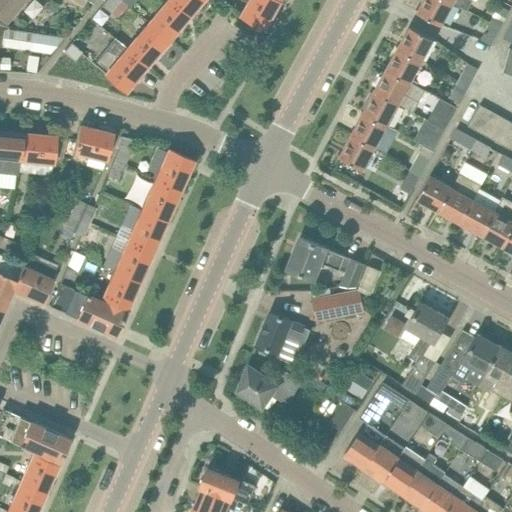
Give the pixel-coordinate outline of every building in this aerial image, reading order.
[(0,0),(0,15),(3,18),(7,22),(25,0),(0,0)] [(121,0),(106,0),(103,4),(112,12),(121,0)] [(192,14),(175,0),(147,0),(138,11),(150,22),(170,39),(192,14)] [(175,0),(192,14),(203,0),(175,0)] [(250,0),(242,15),(265,28),(280,0),(250,0)] [(449,0),(423,0),(417,11),(441,24),(453,2),(449,0)] [(449,0),(453,2),(467,9),(471,0),(449,0)] [(500,27),(509,10),(500,4),(490,21),(490,22),(500,27)] [(100,11),(94,18),(116,37),(116,38),(149,65),(170,39),(150,22),(134,40),(100,11)] [(490,22),(490,21),(480,16),(471,35),(481,39),(490,44),(500,27),(490,22)] [(511,20),(503,37),(511,42),(511,20)] [(0,23),(0,45),(3,46),(51,53),(65,37),(8,28),(9,25),(0,23)] [(422,59),(424,55),(434,38),(410,25),(398,46),(422,59)] [(149,65),(116,38),(116,37),(97,59),(110,70),(107,73),(127,90),(149,65)] [(77,61),(82,52),(72,42),(65,50),(77,61)] [(410,81),(422,59),(398,46),(386,68),(410,81)] [(511,46),(509,46),(507,54),(503,71),(511,73),(511,46)] [(459,79),(469,85),(478,68),(468,62),(459,79)] [(425,89),(410,81),(386,68),(375,90),(398,103),(413,111),(425,89)] [(457,107),(463,95),(469,85),(459,79),(447,101),(457,107)] [(368,102),(363,111),(387,125),(387,123),(398,103),(375,90),(374,92),(371,91),(366,100),(368,102)] [(435,123),(445,129),(457,107),(447,101),(435,123)] [(468,125),(478,130),(490,109),(479,104),(468,125)] [(478,130),(489,136),(500,115),(490,109),(478,130)] [(363,111),(351,133),(358,137),(375,147),(385,152),(398,130),(387,123),(387,125),(363,111)] [(489,136),(498,142),(510,121),(500,115),(489,136)] [(498,142),(509,148),(511,142),(511,121),(510,121),(498,142)] [(445,129),(435,123),(426,140),(436,146),(445,129)] [(79,125),(77,132),(76,138),(56,137),(54,157),(72,159),(74,150),(106,159),(113,133),(79,125)] [(467,148),(474,137),(457,127),(450,139),(467,148)] [(20,158),(21,132),(0,130),(0,172),(18,174),(19,170),(20,158)] [(56,137),(56,135),(21,132),(20,158),(53,162),(54,157),(56,137)] [(351,133),(339,155),(363,168),(375,147),(351,133)] [(136,139),(120,135),(115,147),(118,149),(113,159),(125,164),(136,139)] [(467,148),(486,158),(491,146),(474,137),(467,148)] [(412,166),(422,172),(434,150),(424,144),(412,166)] [(193,158),(185,155),(168,148),(155,178),(179,189),(193,158)] [(511,172),(511,158),(504,154),(498,165),(511,172)] [(125,164),(113,159),(107,174),(118,179),(125,164)] [(422,172),(412,166),(400,188),(411,193),(422,172)] [(460,172),(452,185),(443,202),(439,210),(460,222),(481,185),(481,184),(460,172)] [(452,185),(430,173),(426,180),(417,198),(439,210),(443,202),(452,185)] [(166,219),(179,189),(155,178),(141,208),(166,219)] [(511,201),(503,196),(501,199),(496,209),(482,234),(504,246),(511,230),(511,201)] [(474,197),(460,222),(482,234),(496,209),(474,197)] [(86,203),(76,198),(69,213),(80,217),(86,203)] [(97,208),(86,203),(80,217),(90,222),(97,208)] [(152,249),(166,219),(141,208),(128,239),(152,249)] [(80,217),(69,213),(63,227),(74,232),(80,217)] [(84,236),(90,222),(80,217),(74,232),(84,236)] [(0,246),(10,251),(14,242),(0,235),(0,246)] [(327,247),(300,236),(287,268),(314,279),(321,261),(339,269),(345,255),(326,248),(327,247)] [(139,280),(152,249),(128,239),(114,269),(139,280)] [(12,289),(15,278),(22,264),(0,254),(0,309),(2,311),(12,289)] [(355,286),(357,281),(365,263),(352,258),(344,276),(341,285),(355,286)] [(42,302),(53,278),(22,264),(15,278),(12,289),(42,302)] [(60,282),(70,286),(77,271),(66,267),(60,282)] [(125,310),(139,280),(114,269),(101,299),(125,310)] [(60,282),(50,305),(115,334),(126,310),(125,310),(101,299),(70,286),(60,282)] [(313,298),(317,321),(364,312),(359,289),(313,298)] [(405,323),(395,341),(415,352),(411,358),(417,361),(402,384),(414,393),(436,360),(425,353),(434,339),(434,340),(440,331),(448,316),(421,301),(407,324),(405,323)] [(257,343),(278,352),(286,332),(300,338),(305,325),(291,319),(270,310),(257,343)] [(453,345),(438,368),(451,375),(463,382),(466,379),(473,366),(485,373),(500,345),(478,333),(467,353),(453,345)] [(485,373),(497,380),(483,405),(493,411),(502,395),(511,376),(511,351),(500,345),(485,373)] [(279,366),(272,380),(248,363),(238,389),(262,406),(272,392),(290,402),(302,379),(279,366)] [(438,368),(424,391),(435,398),(438,393),(439,394),(451,375),(438,368)] [(511,376),(502,395),(511,401),(511,400),(511,376)] [(368,422),(372,424),(376,419),(377,420),(382,414),(391,400),(403,408),(410,399),(384,382),(360,417),(367,423),(368,422)] [(337,396),(335,400),(324,393),(315,407),(346,424),(356,407),(337,396)] [(403,408),(401,412),(418,423),(426,410),(410,399),(403,408)] [(3,408),(0,414),(0,435),(34,450),(58,461),(59,461),(69,437),(3,408)] [(430,411),(421,425),(437,436),(441,430),(444,431),(449,424),(430,411)] [(386,434),(372,424),(368,422),(367,423),(361,433),(359,431),(344,453),(352,458),(349,463),(362,471),(364,466),(386,434)] [(449,424),(444,431),(453,438),(450,441),(460,448),(468,436),(449,424)] [(383,479),(405,447),(386,434),(364,466),(383,479)] [(480,459),(487,448),(468,436),(460,448),(480,459)] [(417,444),(410,439),(405,447),(383,479),(402,492),(417,471),(408,465),(417,452),(413,450),(417,444)] [(480,459),(496,470),(504,459),(487,448),(480,459)] [(44,491),(58,461),(34,450),(20,481),(44,491)] [(430,452),(419,469),(417,471),(402,492),(421,505),(445,471),(434,463),(437,458),(430,452)] [(232,475),(242,479),(248,464),(238,460),(232,475)] [(511,482),(511,464),(503,477),(511,482)] [(232,475),(208,465),(201,483),(247,502),(250,494),(254,484),(242,479),(232,475)] [(444,474),(446,471),(445,471),(421,505),(431,511),(444,511),(447,508),(457,494),(462,486),(444,474)] [(9,511),(35,511),(44,491),(20,481),(7,511),(9,511)] [(200,484),(202,485),(199,494),(202,495),(197,507),(207,511),(223,511),(226,506),(235,509),(238,500),(246,503),(247,502),(201,483),(200,484)] [(462,486),(457,494),(447,508),(444,511),(472,511),(482,498),(462,486)] [(485,495),(482,499),(482,498),(472,511),(500,511),(504,507),(485,495)] [(511,511),(511,496),(504,507),(500,511),(511,511)]
